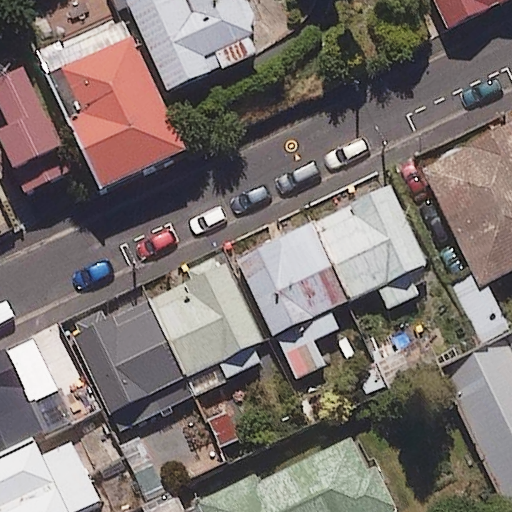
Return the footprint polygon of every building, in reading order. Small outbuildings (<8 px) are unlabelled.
[(263,62),(235,0),(127,0),(172,102),(263,62)] [(511,6),(511,0),(436,0),(453,34),(511,6)] [(189,163),(133,40),(65,72),(86,118),(71,125),(106,201),(189,163)] [(74,182),(30,79),(0,91),(0,147),(24,203),(74,182)] [(510,331),(490,286),(511,276),(511,128),(428,166),(473,266),(448,278),(478,346),(510,331)] [(430,275),(394,196),(242,264),(297,385),(327,371),(316,347),(341,336),(332,318),(383,295),(391,314),(421,301),(413,283),(430,275)] [(152,308),(189,385),(222,370),(229,386),(265,369),(260,359),(267,355),(227,272),(152,308)] [(189,385),(152,308),(77,344),(114,421),(189,385)] [(57,417),(28,353),(0,365),(0,464),(101,418),(93,400),(57,417)] [(414,388),(401,359),(359,377),(372,406),(414,388)] [(234,410),(209,421),(224,456),(249,445),(234,410)] [(101,511),(69,443),(0,475),(0,511),(101,511)] [(395,511),(367,444),(207,511),(395,511)]
